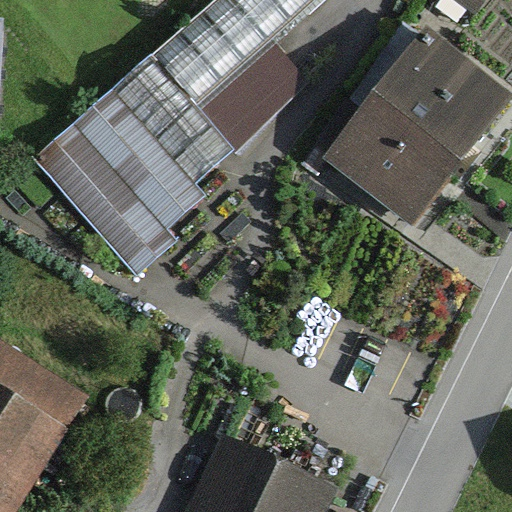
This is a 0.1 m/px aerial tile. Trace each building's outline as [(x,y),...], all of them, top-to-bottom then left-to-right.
[(230,143),(193,101),(310,0),(205,0),(29,154),(132,272),(172,238),(161,225),(196,194),(185,182),(230,143)] [(457,0),(477,15),(488,0),(457,0)] [(0,134),(13,135),(20,13),(0,11),(0,134)] [(456,163),(503,104),(427,44),(381,103),(456,163)] [(410,222),(456,163),(381,103),(334,162),(410,222)] [(0,511),(26,511),(93,404),(0,347),(0,511)] [(188,511),(330,511),(338,496),(226,439),(188,511)]
